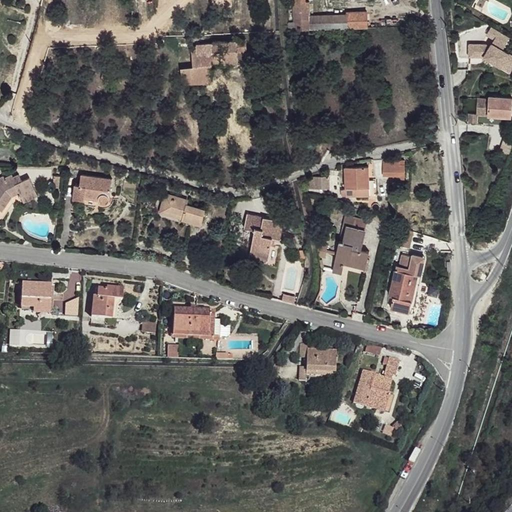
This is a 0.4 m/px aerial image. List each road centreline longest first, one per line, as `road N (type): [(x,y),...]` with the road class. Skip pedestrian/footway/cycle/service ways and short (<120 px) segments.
road 1 (residential): [(0,117),(240,193),(356,153),(450,138)]
road 2 (residential): [(0,250),(147,266),(239,303),(421,346)]
road 3 (tertiary): [(452,383),(394,511)]
road 4 (residential): [(437,0),(450,138)]
road 5 (residential): [(450,138),(461,260)]
